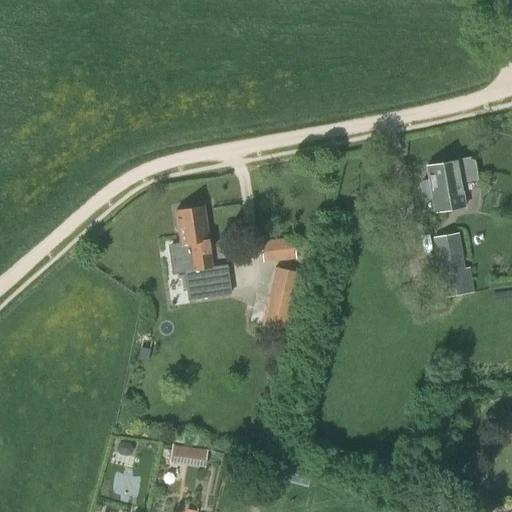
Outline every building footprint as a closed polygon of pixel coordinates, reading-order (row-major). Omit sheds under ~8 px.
[(425,201),(432,200),(434,213),(441,212),(452,210),(465,208),(461,183),(476,180),(473,160),(457,162),(457,163),(427,168),(429,180),(422,182),(419,186),(421,199),(425,201)] [(183,270),(187,301),(231,295),(227,265),(211,268),(203,208),(175,212),(180,247),(189,245),(192,269),(183,270)] [(470,270),(465,271),(458,235),(432,239),(439,275),(442,298),(473,293),(470,270)] [(261,242),(263,263),(295,260),(292,238),(261,242)] [(248,325),(286,334),(301,275),(274,269),(267,298),(255,295),(248,325)] [(169,463),(204,468),(207,451),(171,446),(169,463)]
